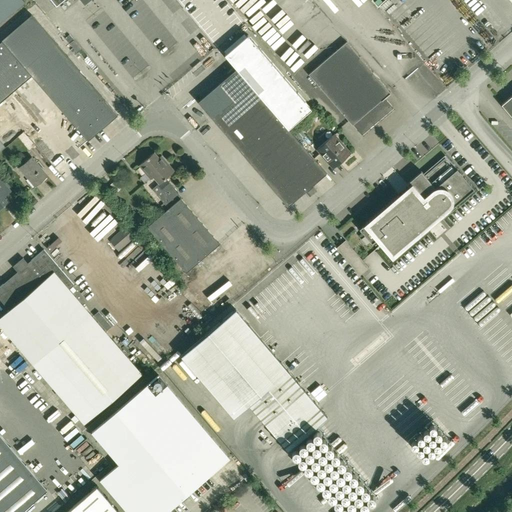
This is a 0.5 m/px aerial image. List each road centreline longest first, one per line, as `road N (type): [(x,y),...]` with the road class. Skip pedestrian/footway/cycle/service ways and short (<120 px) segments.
road 1 (unclassified): [(0,250),(141,128),(161,120),(182,131),(266,229),(293,232),(511,47)]
road 2 (unknown): [(304,0),(366,43),(492,189),(403,279),(386,284),(375,270)]
road 3 (unknown): [(342,396),(399,459),(423,458),(458,429),(494,386),(494,374),(439,309)]
road 4 (unknown): [(152,0),(179,39),(155,78),(161,120)]
